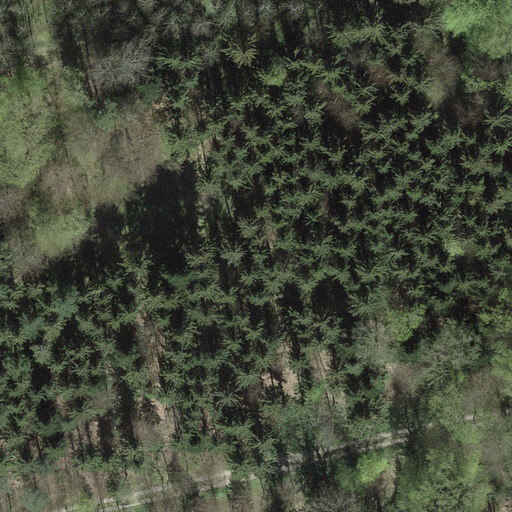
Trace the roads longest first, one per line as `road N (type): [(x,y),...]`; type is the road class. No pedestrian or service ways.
road 1 (track): [(511,417),(73,511)]
road 2 (track): [(0,61),(363,0)]
